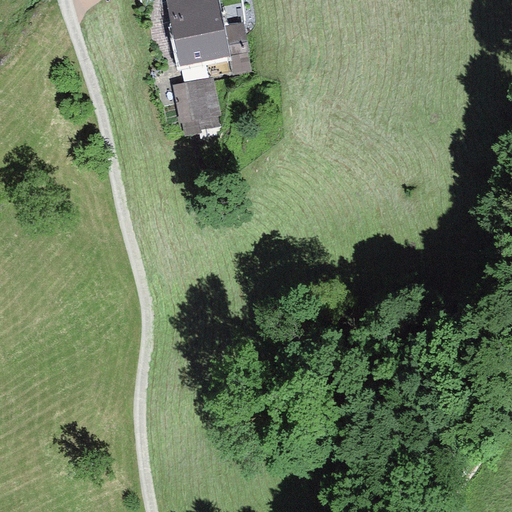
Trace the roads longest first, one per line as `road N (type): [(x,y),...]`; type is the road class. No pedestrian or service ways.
road 1 (track): [(155,511),(143,397),(147,299),(103,113),(66,0)]
road 2 (track): [(438,511),(511,415)]
